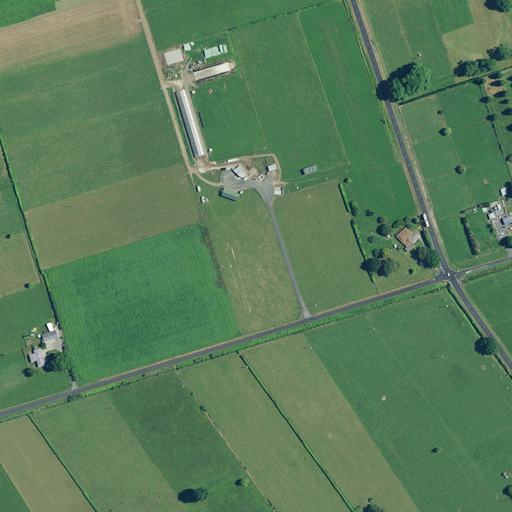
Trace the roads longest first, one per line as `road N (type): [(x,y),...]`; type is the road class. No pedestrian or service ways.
road 1 (unclassified): [(449,274),(0,413)]
road 2 (unclassified): [(449,274),(353,0)]
